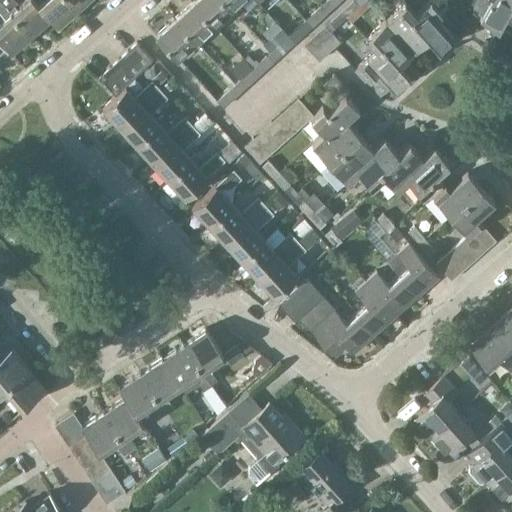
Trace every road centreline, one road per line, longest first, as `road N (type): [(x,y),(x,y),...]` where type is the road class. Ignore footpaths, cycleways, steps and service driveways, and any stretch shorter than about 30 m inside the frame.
road 1 (residential): [(212,288),(66,133),(44,76)]
road 2 (residential): [(348,401),(511,255)]
road 3 (residential): [(348,401),(212,288)]
road 4 (residential): [(212,288),(74,381)]
road 5 (residential): [(446,511),(348,401)]
